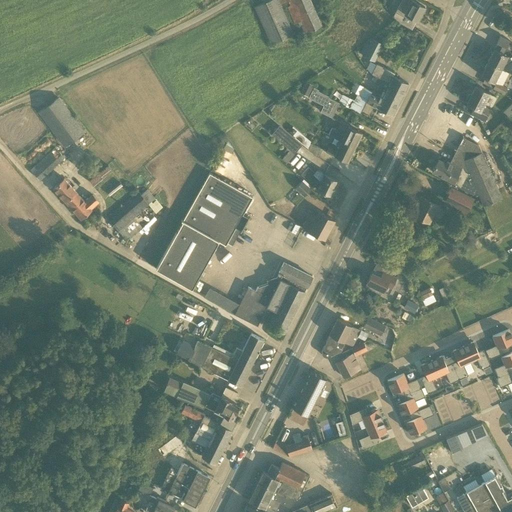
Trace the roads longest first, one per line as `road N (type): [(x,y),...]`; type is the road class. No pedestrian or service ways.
road 1 (primary): [(215,511),(381,184)]
road 2 (residential): [(230,0),(0,112)]
road 3 (residential): [(511,312),(373,374),(405,449)]
road 4 (primary): [(406,135),(477,0)]
